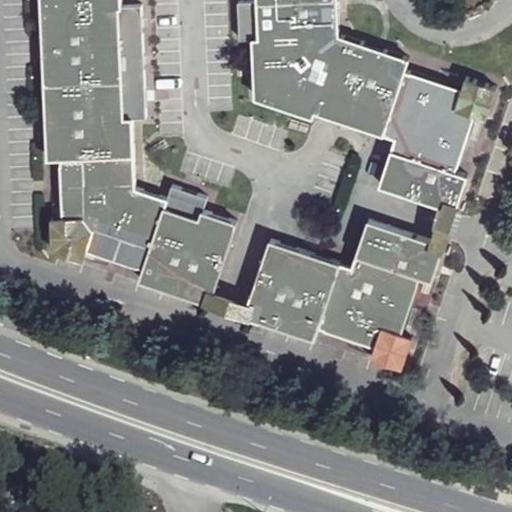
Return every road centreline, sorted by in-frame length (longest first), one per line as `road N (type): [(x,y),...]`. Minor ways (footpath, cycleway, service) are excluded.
road 1 (primary): [(475,511),(0,348)]
road 2 (primary): [(0,391),(345,511)]
